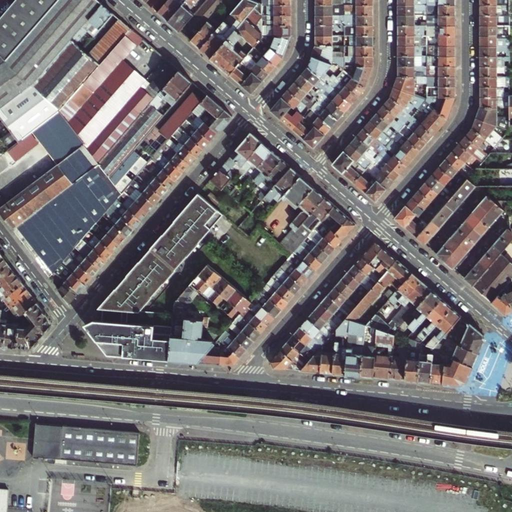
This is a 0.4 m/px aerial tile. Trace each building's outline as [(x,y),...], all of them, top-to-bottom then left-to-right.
[(0,56),(4,61),(58,0),(16,0),(1,16),(0,16),(0,56)] [(33,85),(72,40),(103,4),(97,0),(58,0),(4,61),(0,64),(0,110),(33,85)] [(153,7),(158,12),(168,0),(148,0),(147,2),(153,7)] [(168,0),(158,12),(164,17),(168,21),(186,0),(168,0)] [(186,0),(168,21),(175,26),(180,31),(189,21),(187,18),(198,6),(195,4),(198,0),(186,0)] [(206,0),(200,8),(189,21),(180,31),(186,36),(191,40),(206,23),(225,0),(206,0)] [(259,3),(252,0),(241,0),(215,31),(200,48),(207,54),(211,58),(259,3)] [(230,75),(242,62),(248,55),(255,47),(261,40),(262,40),(262,35),(262,26),(262,15),(262,5),(259,3),(211,58),(216,62),(225,70),(230,75)] [(103,4),(72,40),(83,49),(85,47),(78,42),(88,31),(94,36),(94,37),(114,14),(109,9),(103,4)] [(291,5),(262,5),(262,15),(291,15),(291,11),(291,5)] [(342,5),(338,5),(316,5),(316,11),(316,15),(333,15),(333,11),(340,11),(340,12),(342,12),(342,15),(345,15),(345,12),(345,5),(342,5)] [(374,11),(374,5),(352,5),(350,5),(350,11),(357,11),(357,15),(374,15),(374,11)] [(399,10),(399,15),(414,15),(414,13),(414,11),(423,11),(423,13),(423,15),(424,15),(427,15),(427,12),(427,10),(427,5),(399,5),(399,10)] [(456,6),(427,5),(427,10),(439,10),(439,15),(456,15),(456,11),(456,6)] [(481,12),(481,16),(497,16),(502,16),(503,5),(481,6),(481,12)] [(200,8),(198,6),(187,18),(189,21),(200,8)] [(291,21),(291,15),(262,15),(262,26),(291,26),(291,21)] [(316,25),(339,25),(339,15),(333,15),(316,15),(316,20),(316,25)] [(374,15),(357,15),(350,15),(348,15),(345,15),(345,18),(345,25),(348,25),(348,21),(357,21),(357,25),(374,25),(374,21),(374,15)] [(398,20),(398,25),(415,25),(415,15),(414,15),(399,15),(398,20)] [(456,22),(456,15),(439,15),(430,15),(427,15),(427,18),(427,20),(427,25),(427,26),(430,26),(456,26),(456,22)] [(481,22),(481,27),(510,27),(510,26),(510,16),(507,16),(506,16),(506,23),(497,23),(497,16),(481,16),(481,22)] [(121,20),(95,49),(106,59),(111,52),(131,29),(121,20)] [(206,23),(191,40),(195,44),(200,48),(215,31),(206,23)] [(342,25),(339,25),(316,25),(316,30),(316,35),(333,35),(339,35),(345,35),(345,28),(342,28),(342,25)] [(374,32),(374,25),(357,25),(348,25),(345,25),(345,28),(345,35),(374,35),(374,32)] [(398,36),(415,36),(415,30),(424,30),(424,36),(427,36),(427,26),(427,25),(419,25),(415,25),(398,25),(398,31),(398,36)] [(291,31),(291,26),(262,26),(262,35),(291,35),(291,31)] [(456,32),(456,26),(430,26),(427,26),(427,36),(456,36),(456,32)] [(481,33),(481,37),(510,36),(510,27),(481,27),(481,33)] [(131,29),(111,52),(122,62),(142,38),(131,29)] [(291,35),(262,35),(262,40),(265,43),(283,58),(287,47),(292,35),(291,35)] [(333,35),(316,35),(316,41),(316,46),(332,46),(333,46),(333,35)] [(374,35),(345,35),(345,38),(345,46),(350,46),(374,46),(374,42),(374,35)] [(398,42),(398,46),(426,46),(427,36),(424,36),(415,36),(398,36),(398,42)] [(434,46),(456,46),(456,42),(456,36),(427,36),(426,46),(434,46)] [(481,42),(481,47),(509,46),(510,39),(510,36),(481,37),(481,42)] [(71,99),(84,83),(96,70),(104,60),(106,59),(95,49),(90,55),(83,50),(83,49),(72,40),(33,85),(62,110),(71,99)] [(265,43),(259,50),(277,65),(280,62),(283,58),(265,43)] [(345,66),(345,57),(332,57),(332,46),(316,46),(315,46),(313,52),(312,56),(334,64),(342,67),(345,68),(345,66)] [(353,56),(359,56),(374,56),(374,51),(374,46),(350,46),(350,56),(353,56)] [(398,56),(426,56),(426,53),(426,46),(398,46),(398,52),(398,56)] [(456,53),(456,46),(434,46),(434,51),(430,51),(430,53),(430,56),(432,56),(456,57),(456,53)] [(481,57),(509,56),(509,52),(509,46),(481,47),(481,53),(481,57)] [(274,69),(277,65),(259,50),(255,47),(248,55),(270,73),(274,69)] [(141,87),(145,82),(122,62),(111,52),(106,59),(104,60),(109,65),(101,74),(96,70),(84,83),(93,91),(80,107),(71,99),(62,110),(60,111),(85,144),(89,149),(95,142),(108,153),(136,120),(122,108),(141,87)] [(248,55),(242,62),(249,68),(263,81),(267,77),(270,73),(248,55)] [(334,64),(312,56),(310,62),(308,67),(321,78),(326,82),(330,85),(336,78),(333,75),(330,77),(325,73),(330,68),(334,64)] [(374,56),(359,56),(353,56),(353,59),(353,66),(357,66),(374,66),(374,62),(374,56)] [(426,56),(398,56),(398,62),(398,66),(426,66),(426,59),(426,56)] [(456,62),(456,57),(432,56),(432,62),(439,62),(439,66),(456,66),(456,62)] [(481,62),(481,67),(498,67),(509,67),(509,65),(509,56),(481,57),(481,62)] [(104,60),(96,70),(101,74),(109,65),(104,60)] [(159,94),(179,71),(170,62),(150,85),(159,94)] [(244,74),(249,68),(242,62),(230,75),(236,80),(242,85),(248,77),(244,74)] [(369,78),(374,66),(357,66),(352,78),(365,89),(366,89),(369,78)] [(426,66),(398,66),(398,72),(398,76),(426,76),(426,66)] [(456,66),(439,66),(430,66),(426,66),(426,76),(426,77),(456,77),(456,72),(456,66)] [(321,78),(308,67),(305,70),(302,74),(323,93),(330,85),(326,82),(323,85),(318,81),(321,78)] [(498,67),(481,67),(481,73),(481,77),(500,77),(506,77),(506,74),(506,73),(498,73),(498,67)] [(263,81),(249,68),(244,74),(248,77),(242,85),(247,89),(252,93),(263,81)] [(362,93),(365,89),(352,78),(343,70),(342,71),(336,78),(339,80),(345,85),(358,97),(362,93)] [(156,97),(136,120),(108,153),(99,163),(110,177),(133,151),(165,114),(159,109),(164,102),(162,101),(165,97),(169,100),(170,100),(188,78),(184,75),(179,71),(159,94),(156,97)] [(295,82),(307,93),(312,97),(316,101),(323,93),(302,74),(298,78),(295,82)] [(426,76),(398,76),(396,82),(394,87),(415,94),(414,83),(426,83),(426,77),(426,76)] [(456,82),(456,77),(426,77),(426,83),(426,87),(433,87),(433,82),(439,82),(439,87),(456,87),(456,82)] [(500,77),(481,77),(481,83),(481,88),(501,87),(507,87),(509,87),(509,84),(501,84),(500,77)] [(193,82),(188,78),(170,100),(174,104),(193,82)] [(330,85),(352,104),(355,101),(358,97),(345,85),(342,89),(336,83),(339,80),(336,78),(330,85)] [(288,90),(310,108),(311,107),(316,101),(312,97),(310,100),(304,96),(307,93),(295,82),(291,86),(288,90)] [(84,83),(71,99),(80,107),(93,91),(84,83)] [(33,85),(0,110),(0,155),(33,131),(60,111),(62,110),(33,85)] [(330,85),(323,93),(345,112),(349,108),(352,104),(330,85)] [(151,95),(141,87),(122,108),(136,120),(156,97),(155,96),(154,98),(151,95)] [(415,94),(394,87),(392,92),(390,97),(391,98),(412,116),(414,113),(418,109),(419,108),(425,101),(426,99),(415,94)] [(426,97),(434,97),(439,97),(456,97),(456,92),(456,87),(439,87),(433,87),(426,87),(426,97)] [(481,98),(501,98),(501,87),(481,88),(481,94),(481,98)] [(285,94),(282,97),(298,111),(303,116),(310,108),(288,90),(285,94)] [(316,101),(338,120),(342,116),(345,112),(323,93),(316,101)] [(194,112),(202,102),(194,94),(160,133),(169,140),(170,139),(173,135),(180,127),(182,125),(187,119),(194,112)] [(218,117),(225,110),(217,103),(208,95),(202,102),(194,112),(199,116),(203,120),(210,111),(218,117)] [(298,111),(282,97),(271,110),(276,115),(281,119),(287,112),(293,117),(298,111)] [(426,97),(426,99),(425,101),(428,103),(430,105),(431,103),(434,97),(426,97)] [(456,97),(439,97),(436,105),(435,109),(447,120),(448,121),(452,108),(456,97)] [(384,105),(397,116),(400,119),(405,124),(407,122),(410,118),(412,116),(391,98),(388,101),(384,105)] [(481,107),(496,107),(505,107),(509,107),(509,98),(507,98),(501,98),(481,98),(481,103),(481,107)] [(319,116),(332,127),(335,123),(338,120),(316,101),(311,107),(320,114),(319,116)] [(419,108),(441,127),(444,123),(447,120),(435,109),(430,105),(428,103),(425,101),(419,108)] [(380,110),(378,113),(390,124),(397,130),(399,131),(403,127),(405,124),(400,119),(397,122),(394,119),(397,116),(384,105),(380,110)] [(496,116),(496,107),(481,107),(480,107),(478,112),(476,118),(498,126),(509,131),(509,126),(509,116),(505,116),(496,116)] [(303,116),(310,122),(325,135),(328,132),(332,127),(319,116),(310,108),(303,116)] [(438,131),(441,127),(419,108),(418,109),(414,113),(412,116),(415,119),(422,124),(434,135),(438,131)] [(210,111),(203,120),(218,133),(225,124),(232,116),(225,110),(218,117),(210,111)] [(60,111),(33,131),(58,164),(85,144),(60,111)] [(293,129),(303,116),(298,111),(293,117),(287,112),(281,119),(287,124),(293,129)] [(371,121),(388,135),(392,139),(399,131),(397,130),(393,134),(387,128),(390,124),(378,113),(374,117),(371,121)] [(192,124),(212,140),(215,137),(218,133),(203,120),(199,116),(192,124)] [(303,116),(293,129),(299,135),(305,139),(311,132),(305,127),(310,122),(303,116)] [(414,132),(427,143),(431,139),(434,135),(422,124),(419,127),(413,121),(415,119),(412,116),(410,118),(407,122),(405,124),(408,126),(414,132)] [(473,129),(485,140),(494,148),(498,144),(502,139),(503,138),(494,130),(498,126),(476,118),(474,123),(472,128),(473,129)] [(189,131),(187,133),(204,149),(208,144),(212,140),(192,124),(187,119),(182,125),(189,131)] [(392,139),(388,135),(371,121),(367,125),(364,128),(374,137),(385,147),(387,145),(392,139)] [(311,132),(305,139),(310,144),(314,147),(325,135),(310,122),(305,127),(311,132)] [(403,127),(399,131),(421,150),(424,146),(427,143),(414,132),(412,135),(405,129),(408,126),(405,124),(403,127)] [(204,149),(187,133),(180,127),(173,135),(180,141),(198,157),(201,153),(204,149)] [(385,147),(374,137),(364,128),(360,132),(357,136),(375,152),(378,155),(385,147)] [(483,143),(485,140),(473,129),(470,132),(466,136),(479,147),(483,150),(486,146),(483,143)] [(398,145),(414,158),(417,155),(421,150),(399,131),(392,139),(394,141),(398,145)] [(235,152),(238,155),(233,160),(230,157),(226,162),(225,163),(232,169),(231,170),(235,174),(242,167),(262,143),(258,138),(251,133),(235,152)] [(368,159),(375,152),(357,136),(354,140),(351,144),(368,159)] [(479,147),(466,136),(463,140),(460,144),(472,154),(472,155),(479,147)] [(169,140),(166,143),(171,148),(174,145),(175,147),(177,145),(170,139),(169,140)] [(392,139),(387,145),(385,147),(388,149),(394,141),(392,139)] [(511,139),(502,139),(498,144),(494,148),(490,153),(511,153),(511,139)] [(174,145),(171,148),(190,165),(194,161),(198,157),(180,141),(177,145),(175,147),(174,145)] [(99,163),(108,153),(95,142),(89,149),(99,163)] [(190,165),(171,148),(166,143),(162,147),(169,153),(166,157),(184,173),(187,169),(190,165)] [(262,143),(242,167),(242,173),(248,178),(250,176),(252,173),(258,167),(272,151),(267,146),(262,143)] [(85,144),(58,164),(73,183),(13,228),(34,257),(49,277),(55,271),(58,267),(60,265),(61,263),(68,255),(75,247),(82,239),(89,231),(94,226),(96,223),(103,215),(110,207),(117,199),(120,195),(122,194),(115,184),(110,177),(99,163),(89,149),(85,144)] [(347,148),(344,151),(359,165),(365,170),(372,162),(368,159),(351,144),(347,148)] [(472,154),(460,144),(456,148),(453,152),(465,162),(472,154)] [(411,162),(414,158),(398,145),(392,152),(395,155),(407,166),(411,162)] [(407,166),(395,155),(392,158),(386,151),(388,149),(385,147),(378,155),(381,157),(383,159),(400,174),(404,170),(407,166)] [(115,184),(122,194),(124,191),(131,184),(132,182),(125,176),(130,171),(137,177),(148,164),(133,151),(110,177),(115,184)] [(180,177),(184,173),(166,157),(159,151),(152,159),(156,163),(177,181),(180,177)] [(259,186),(262,182),(281,159),(277,156),(272,151),(258,167),(252,173),(256,177),(255,179),(257,180),(255,182),(259,186)] [(338,169),(342,172),(349,165),(355,170),(359,165),(344,151),(333,164),(338,169)] [(465,162),(453,152),(449,155),(446,159),(459,170),(468,178),(475,170),(472,168),(469,166),(465,162)] [(472,155),(472,154),(465,162),(469,166),(476,158),(472,155)] [(397,178),(400,174),(383,159),(378,155),(372,162),(394,181),(397,178)] [(479,161),(476,158),(469,166),(472,168),(479,161)] [(269,193),(291,167),(287,164),(281,159),(262,182),(259,186),(261,188),(262,187),(269,193)] [(456,181),(461,186),(464,183),(462,181),(463,180),(456,174),(459,170),(446,159),(443,163),(439,167),(456,181)] [(475,170),(477,168),(481,163),(479,161),(472,168),(475,170)] [(370,174),(371,175),(387,189),(390,185),(394,181),(372,162),(365,170),(368,172),(370,174)] [(157,167),(151,173),(170,189),(173,185),(177,181),(156,163),(155,165),(157,167)] [(73,183),(58,164),(0,207),(0,211),(2,214),(8,222),(13,228),(73,183)] [(349,165),(342,172),(349,178),(354,183),(365,170),(359,165),(355,170),(349,165)] [(286,194),(301,176),(296,172),(291,167),(269,193),(263,199),(266,201),(272,206),(276,202),(277,204),(280,200),(283,197),(286,194)] [(449,189),(456,181),(439,167),(436,171),(433,174),(449,189)] [(218,171),(212,179),(223,188),(232,178),(221,168),(218,171)] [(511,168),(506,168),(500,168),(500,186),(511,186),(511,168)] [(361,188),(366,193),(372,185),(366,181),(371,175),(370,174),(368,172),(365,170),(354,183),(361,188)] [(142,179),(146,182),(163,197),(166,193),(170,189),(151,173),(149,171),(142,179)] [(439,193),(443,196),(446,199),(448,201),(454,195),(454,194),(449,189),(433,174),(429,178),(426,182),(439,193)] [(372,185),(366,193),(371,197),(376,201),(387,189),(371,175),(366,181),(372,185)] [(286,194),(299,205),(305,210),(301,213),(291,224),(295,227),(282,242),(294,253),(301,245),(308,237),(312,232),(303,224),(325,198),(316,189),(306,180),(301,176),(286,194)] [(461,187),(469,194),(471,191),(474,188),(476,186),(468,178),(464,183),(461,186),(461,187)] [(131,184),(136,189),(156,205),(159,201),(163,197),(146,182),(142,187),(134,180),(132,182),(131,184)] [(461,186),(456,181),(449,189),(454,194),(461,187),(461,186)] [(436,195),(439,193),(426,182),(423,186),(419,190),(441,209),(446,204),(444,202),(440,199),(436,195)] [(476,186),(474,188),(485,198),(487,195),(476,186)] [(454,194),(454,195),(462,202),(465,198),(469,194),(461,187),(454,194)] [(242,205),(250,196),(240,188),(233,196),(242,205)] [(130,196),(149,213),(152,209),(156,205),(136,189),(130,196)] [(211,190),(206,196),(216,204),(221,199),(211,190)] [(432,214),(435,217),(439,211),(441,209),(419,190),(416,194),(413,198),(428,211),(432,214)] [(193,200),(102,305),(149,309),(214,235),(225,244),(240,226),(216,204),(206,196),(201,191),(193,200)] [(127,202),(124,205),(142,221),(145,217),(149,213),(130,196),(124,191),(122,194),(120,195),(127,202)] [(286,200),(287,198),(297,207),(299,205),(286,194),(283,197),(286,200)] [(447,203),(455,210),(459,206),(462,202),(454,195),(448,201),(447,203)] [(495,202),(494,201),(487,195),(485,198),(483,201),(480,203),(488,210),(495,202)] [(330,202),(325,198),(303,224),(312,232),(314,229),(322,221),(334,205),(330,202)] [(409,202),(406,205),(421,218),(428,211),(413,198),(409,202)] [(142,221),(124,205),(117,199),(110,207),(116,213),(135,229),(138,225),(142,221)] [(503,209),(503,201),(494,201),(495,202),(503,209)] [(495,202),(488,210),(496,217),(499,214),(501,211),(503,209),(495,202)] [(439,211),(448,219),(452,214),(455,210),(447,203),(446,204),(441,209),(439,211)] [(481,218),(488,210),(480,203),(477,208),(474,212),(481,218)] [(325,224),(328,226),(336,217),(344,224),(349,218),(342,212),(334,205),(322,221),(325,224)] [(400,223),(405,227),(411,220),(418,225),(422,220),(421,218),(406,205),(395,218),(400,223)] [(131,233),(135,229),(116,213),(110,207),(103,215),(108,220),(128,237),(131,233)] [(506,228),(509,229),(509,215),(509,214),(503,209),(501,211),(506,215),(506,228)] [(496,217),(488,210),(481,218),(489,225),(492,222),(496,217)] [(444,223),(448,219),(439,211),(435,217),(432,219),(441,227),(444,223)] [(474,227),(481,218),(474,212),(470,216),(466,220),(474,227)] [(328,226),(343,240),(349,233),(357,224),(349,218),(344,224),(336,217),(328,226)] [(486,230),(489,225),(481,218),(474,227),(482,234),(486,230)] [(425,228),(433,235),(438,230),(441,227),(432,219),(431,220),(428,224),(425,228)] [(128,237),(108,220),(101,228),(121,245),(124,241),(128,237)] [(412,232),(417,237),(425,228),(428,224),(422,220),(418,225),(411,220),(405,227),(412,232)] [(467,235),(474,227),(466,220),(463,224),(459,228),(467,235)] [(322,221),(314,229),(318,232),(325,224),(322,221)] [(96,238),(101,241),(114,253),(117,249),(121,245),(101,228),(96,223),(94,226),(98,230),(96,232),(99,235),(96,238)] [(325,224),(318,232),(324,237),(336,248),(340,244),(343,240),(328,226),(325,224)] [(467,235),(475,242),(477,239),(482,234),(474,227),(467,235)] [(417,237),(425,244),(429,240),(433,235),(425,228),(417,237)] [(452,237),(460,243),(467,235),(459,228),(456,232),(452,237)] [(318,232),(314,229),(312,232),(308,237),(311,240),(318,232)] [(508,245),(511,241),(511,235),(511,232),(508,230),(505,233),(500,238),(508,245)] [(89,231),(82,239),(86,242),(92,234),(89,231)] [(336,248),(324,237),(318,232),(311,240),(317,245),(330,256),(333,252),(336,248)] [(471,247),(475,242),(467,235),(460,243),(468,250),(471,247)] [(301,245),(323,263),(326,259),(330,256),(317,245),(311,240),(308,237),(301,245)] [(453,252),(460,243),(452,237),(448,241),(445,245),(453,252)] [(493,246),(501,253),(508,246),(508,245),(500,238),(497,242),(493,246)] [(107,261),(94,249),(90,246),(88,244),(87,243),(86,242),(82,239),(75,247),(83,253),(100,269),(104,265),(107,261)] [(94,249),(107,261),(110,257),(114,253),(101,241),(94,249)] [(374,267),(376,269),(384,260),(377,254),(383,247),(375,241),(368,250),(362,256),(374,267)] [(453,252),(461,259),(464,255),(468,250),(460,243),(453,252)] [(294,253),(316,271),(319,267),(323,263),(301,245),(294,253)] [(445,261),(453,252),(445,245),(441,249),(437,254),(445,261)] [(511,256),(511,249),(508,246),(501,253),(495,261),(488,269),(480,277),(473,286),(483,295),(492,303),(504,289),(509,283),(511,280),(511,279),(511,263),(509,261),(511,256)] [(495,261),(501,253),(493,246),(490,250),(487,253),(495,261)] [(384,260),(376,269),(383,275),(397,259),(390,253),(383,247),(377,254),(384,260)] [(457,263),(461,259),(453,252),(445,261),(453,268),(457,263)] [(100,269),(83,253),(78,259),(76,257),(74,260),(93,277),(97,273),(100,269)] [(313,275),(316,271),(294,253),(288,260),(290,262),(297,268),(309,279),(313,275)] [(480,261),(488,269),(495,261),(487,253),(483,258),(480,261)] [(61,263),(67,268),(86,285),(90,281),(93,277),(74,260),(68,255),(61,263)] [(355,264),(367,275),(375,281),(376,283),(378,281),(383,275),(376,269),(374,267),(362,256),(359,260),(355,264)] [(3,257),(0,258),(0,273),(10,266),(6,261),(3,257)] [(396,277),(398,279),(407,268),(402,264),(397,259),(383,275),(378,281),(386,288),(396,277)] [(306,283),(309,279),(297,268),(290,262),(288,260),(281,268),(286,273),(287,272),(291,275),(290,276),(302,287),(306,283)] [(472,270),(480,277),(488,269),(480,261),(476,266),(472,270)] [(86,285),(67,268),(61,263),(60,265),(58,267),(55,271),(79,293),(83,289),(86,285)] [(375,281),(367,275),(355,264),(352,268),(348,272),(370,291),(376,283),(375,281)] [(10,266),(0,273),(0,287),(17,275),(13,270),(10,266)] [(198,287),(200,289),(215,271),(209,266),(195,282),(198,284),(196,286),(198,287)] [(274,276),(296,295),(299,291),(302,287),(290,276),(286,273),(281,268),(274,276)] [(398,279),(404,284),(413,273),(407,268),(398,279)] [(465,278),(473,286),(480,277),(472,270),(468,274),(465,278)] [(55,271),(49,277),(70,304),(75,298),(79,293),(55,271)] [(223,278),(215,271),(200,289),(204,293),(208,296),(223,278)] [(368,292),(370,291),(348,272),(345,276),(341,280),(363,299),(363,298),(368,292)] [(397,303),(398,301),(401,299),(404,301),(421,281),(417,277),(413,273),(404,284),(401,287),(388,302),(397,309),(399,306),(397,303)] [(17,275),(0,287),(0,295),(3,300),(24,284),(20,279),(17,275)] [(267,284),(289,302),(292,299),(296,295),(274,276),(271,279),(267,284)] [(230,284),(223,278),(208,296),(211,298),(215,302),(230,284)] [(359,302),(363,299),(341,280),(338,284),(335,288),(347,298),(350,295),(359,302)] [(376,283),(384,290),(386,288),(378,281),(376,283)] [(427,285),(421,281),(404,301),(402,303),(405,306),(393,320),(400,327),(411,314),(432,290),(427,285)] [(384,290),(376,283),(370,291),(368,292),(376,300),(384,290)] [(388,302),(401,287),(396,283),(383,298),(388,303),(388,302)] [(24,284),(3,300),(10,309),(14,306),(30,293),(27,289),(24,284)] [(227,298),(229,300),(237,290),(230,284),(215,302),(219,305),(226,297),(227,298)] [(285,306),(289,302),(267,284),(261,291),(282,310),(285,306)] [(190,288),(197,294),(199,291),(192,285),(190,288)] [(198,295),(197,294),(190,288),(179,300),(189,309),(200,297),(198,295)] [(328,295),(341,306),(343,304),(346,306),(352,311),(355,308),(356,306),(347,298),(335,288),(331,292),(328,295)] [(492,303),(506,315),(510,313),(511,311),(511,305),(504,289),(492,303)] [(237,290),(229,300),(230,301),(231,302),(224,310),(229,314),(244,296),(237,290)] [(432,290),(411,314),(415,318),(408,326),(414,332),(419,325),(442,299),(437,294),(432,290)] [(254,299),(275,318),(279,314),(282,310),(261,291),(254,299)] [(371,305),(376,300),(368,292),(363,298),(371,305)] [(19,317),(22,314),(37,302),(34,298),(30,293),(14,306),(19,313),(17,315),(19,317)] [(344,309),(341,306),(328,295),(325,299),(321,303),(342,322),(346,317),(349,314),(344,309)] [(244,296),(229,314),(232,317),(236,320),(240,315),(247,307),(251,302),(246,298),(244,296)] [(363,315),(371,305),(363,298),(363,299),(359,302),(356,306),(355,308),(363,315)] [(247,307),(269,325),(272,322),(275,318),(254,299),(251,302),(247,307)] [(431,331),(452,307),(447,303),(442,299),(419,325),(423,329),(418,335),(419,336),(413,344),(417,345),(418,346),(431,331)] [(37,302),(22,314),(29,324),(31,322),(44,334),(53,323),(45,312),(37,302)] [(314,311),(327,322),(329,319),(336,325),(333,328),(336,330),(342,322),(321,303),(318,308),(314,311)] [(172,328),(170,360),(175,360),(190,361),(196,362),(196,360),(220,333),(219,333),(212,327),(208,327),(209,320),(207,320),(207,319),(185,318),(185,307),(173,306),(172,319),(172,328)] [(265,330),(269,325),(247,307),(240,315),(262,334),(265,330)] [(457,312),(452,307),(431,331),(436,335),(424,348),(431,351),(437,345),(442,338),(462,316),(457,312)] [(346,317),(350,319),(357,322),(363,315),(355,308),(352,311),(349,314),(346,317)] [(142,319),(142,310),(126,309),(126,318),(142,319)] [(0,345),(6,346),(8,318),(1,317),(2,312),(0,311),(0,345)] [(308,319),(329,338),(335,331),(336,330),(333,328),(327,322),(314,311),(311,315),(308,319)] [(12,346),(17,347),(19,326),(19,323),(16,319),(9,313),(8,318),(6,346),(12,346)] [(367,326),(377,329),(387,333),(392,327),(389,325),(377,314),(367,326)] [(236,320),(233,323),(255,342),(258,338),(262,334),(240,315),(236,320)] [(442,338),(454,344),(479,354),(482,347),(485,340),(484,335),(479,331),(462,316),(442,338)] [(334,335),(349,337),(350,319),(346,317),(342,322),(336,330),(335,331),(334,335)] [(301,327),(322,345),(323,345),(329,338),(308,319),(304,323),(301,327)] [(350,319),(349,337),(348,342),(363,343),(364,334),(365,325),(357,322),(350,319)] [(392,327),(387,333),(393,336),(400,327),(393,320),(389,325),(392,327)] [(19,326),(17,347),(26,348),(31,348),(44,334),(31,322),(29,324),(27,327),(19,326)] [(130,357),(170,360),(172,328),(100,323),(85,324),(97,341),(108,356),(130,357)] [(255,342),(233,323),(231,326),(233,328),(232,329),(239,335),(235,339),(247,350),(251,346),(255,342)] [(365,325),(364,334),(376,335),(377,329),(367,326),(365,325)] [(294,335),(310,349),(315,353),(322,345),(301,327),(298,330),(294,335)] [(244,354),(247,350),(235,339),(226,331),(219,339),(223,343),(226,346),(240,358),(244,354)] [(323,345),(321,372),(327,373),(331,373),(333,354),(327,353),(328,342),(334,343),(334,341),(334,335),(335,331),(329,338),(323,345)] [(287,342),(304,357),(308,351),(313,356),(315,353),(310,349),(294,335),(291,339),(287,342)] [(200,361),(200,362),(212,363),(221,364),(220,355),(219,343),(219,339),(200,361)] [(339,374),(345,375),(348,348),(344,348),(345,342),(334,341),(334,343),(333,354),(331,373),(339,374)] [(281,350),(293,361),(296,358),(302,363),(304,361),(307,363),(308,361),(304,357),(287,342),(284,346),(281,350)] [(409,344),(408,349),(405,380),(412,381),(418,381),(420,362),(421,351),(415,351),(416,345),(411,345),(412,343),(409,342),(409,344)] [(363,348),(361,376),(367,377),(373,377),(375,355),(375,350),(375,346),(367,346),(367,343),(363,343),(363,348)] [(479,354),(454,344),(452,348),(449,347),(448,349),(437,345),(431,351),(434,352),(437,353),(446,357),(473,368),(476,360),(479,354)] [(308,361),(307,363),(302,369),(300,371),(311,371),(321,372),(323,345),(322,345),(315,353),(313,356),(310,359),(308,361)] [(240,358),(226,346),(226,353),(225,353),(225,355),(220,355),(221,364),(230,364),(235,365),(240,358)] [(352,375),(361,376),(363,348),(356,347),(355,348),(348,348),(345,375),(352,375)] [(405,380),(408,349),(401,348),(400,357),(392,356),(390,379),(398,379),(405,380)] [(297,364),(293,361),(281,350),(277,355),(271,362),(274,368),(292,370),(297,364)] [(438,383),(443,383),(446,357),(437,353),(440,358),(445,364),(440,363),(435,357),(434,356),(434,352),(432,363),(431,382),(438,383)] [(390,379),(392,356),(375,355),(373,377),(381,378),(390,379)] [(473,368),(446,357),(443,383),(462,385),(465,383),(467,382),(473,368)] [(431,382),(432,363),(420,362),(418,381),(425,382),(431,382)] [(140,432),(38,423),(35,458),(64,461),(114,464),(138,466),(140,432)] [(427,511),(429,496),(208,469),(203,511),(427,511)] [(0,511),(7,511),(7,508),(9,489),(0,488),(0,511)]
